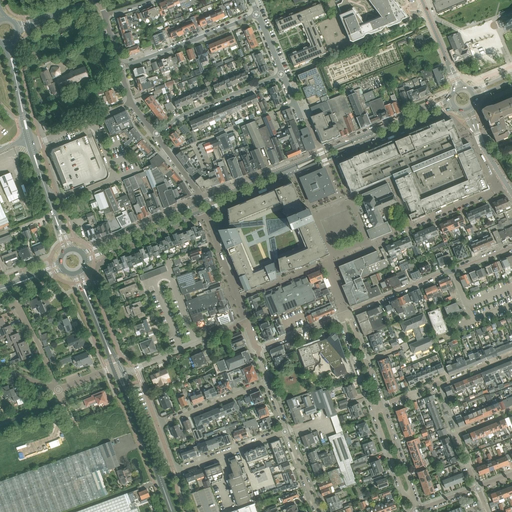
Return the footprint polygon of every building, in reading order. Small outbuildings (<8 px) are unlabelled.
[(168,9),(169,10),(175,8),(171,0),(169,0),(165,2),(168,9)] [(180,4),(178,0),(171,0),(175,8),(176,10),(177,10),(179,9),(177,5),(180,4)] [(185,7),(185,9),(191,6),(188,0),(178,0),(180,4),(182,8),(185,7)] [(348,0),(341,15),(352,41),(376,31),(401,20),(406,18),(392,0),(348,0)] [(431,0),(437,14),(470,0),(431,0)] [(158,7),(160,14),(162,17),(166,15),(164,11),(168,9),(165,2),(160,4),(160,6),(158,7)] [(244,3),(238,6),(234,7),(235,10),(236,10),(238,13),(240,12),(246,9),(244,3)] [(276,25),(275,25),(276,27),(279,34),(281,34),(281,33),(280,32),(301,23),(303,24),(313,47),(291,57),(290,55),(288,56),(291,63),(292,65),(293,64),(294,67),(298,65),(299,66),(301,65),(301,64),(309,60),(309,62),(312,61),(311,59),(319,56),(320,57),(322,56),(322,55),(326,53),(321,42),(322,42),(312,19),(325,14),(321,4),(316,6),(316,4),(313,5),(314,6),(300,12),(293,15),(292,13),(290,14),(291,16),(282,20),(281,18),(279,19),(280,21),(276,22),(277,25),(276,25)] [(219,7),(220,9),(215,11),(219,20),(228,16),(223,5),(219,7)] [(150,8),(148,9),(153,21),(155,20),(154,17),(160,14),(158,7),(155,8),(154,6),(153,7),(152,7),(151,7),(150,8)] [(501,19),(495,21),(496,24),(496,25),(497,28),(500,27),(500,28),(501,28),(502,28),(502,27),(504,27),(503,27),(503,28),(503,29),(503,30),(504,30),(505,30),(505,31),(506,30),(509,29),(510,29),(511,27),(511,8),(503,12),(502,10),(498,12),(499,14),(498,14),(498,15),(497,16),(498,17),(498,18),(499,18),(500,18),(501,19)] [(139,14),(142,21),(144,21),(146,20),(149,19),(150,21),(151,22),(153,21),(148,9),(146,10),(145,10),(143,10),(143,11),(142,12),(139,14)] [(210,15),(213,22),(219,20),(215,11),(215,12),(212,13),(213,14),(210,15)] [(200,20),(198,15),(194,17),(196,22),(199,21),(201,27),(207,25),(204,18),(200,20)] [(213,22),(210,15),(204,18),(207,25),(213,22)] [(126,16),(118,19),(119,25),(133,21),(132,18),(127,20),(126,16)] [(196,29),(193,23),(196,22),(194,17),(190,19),(190,20),(186,22),(187,25),(190,32),(196,29)] [(137,19),(119,25),(120,28),(120,30),(121,31),(122,33),(133,30),(131,24),(132,24),(132,23),(138,21),(138,19),(137,19)] [(187,25),(181,28),(184,34),(190,32),(187,25)] [(170,33),(172,39),(178,37),(176,30),(171,32),(169,27),(165,29),(167,34),(168,34),(170,33)] [(184,34),(181,28),(176,30),(178,37),(184,34)] [(245,37),(247,37),(253,34),(251,28),(244,31),(245,34),(240,36),(242,39),(245,37)] [(162,32),(162,33),(160,34),(159,30),(156,31),(157,33),(158,35),(159,38),(160,41),(159,41),(160,44),(162,43),(163,43),(165,42),(166,42),(166,41),(165,39),(169,38),(168,34),(167,34),(165,29),(166,30),(162,32)] [(131,32),(133,32),(133,30),(122,33),(123,36),(123,37),(123,38),(124,38),(124,40),(125,41),(137,37),(137,35),(132,36),(131,32)] [(153,40),(150,41),(151,42),(152,45),(155,45),(156,45),(157,45),(158,45),(159,44),(160,44),(159,41),(160,41),(159,38),(158,35),(157,33),(156,31),(154,32),(155,36),(152,37),(153,40)] [(414,38),(415,38),(420,49),(427,47),(422,35),(419,36),(418,33),(413,35),(414,38)] [(461,48),(464,47),(458,33),(455,34),(448,37),(453,50),(454,51),(452,52),(455,61),(470,55),(468,50),(463,52),(461,48)] [(246,44),(249,43),(249,42),(256,39),(253,34),(247,37),(245,37),(247,41),(245,41),(246,44)] [(236,46),(232,36),(226,38),(229,46),(230,48),(236,46)] [(125,44),(124,45),(125,46),(126,46),(126,48),(127,47),(128,49),(140,45),(140,44),(138,44),(135,45),(134,41),(139,40),(138,37),(137,37),(125,41),(125,43),(125,44)] [(229,46),(226,38),(221,41),(224,48),(229,46)] [(249,43),(252,49),(258,46),(256,39),(249,42),(249,43)] [(224,48),(221,41),(215,43),(219,53),(218,51),(224,48)] [(128,49),(127,49),(129,56),(133,55),(153,48),(152,45),(151,42),(148,43),(140,45),(128,49)] [(209,46),(213,55),(219,53),(215,43),(209,46)] [(202,46),(195,48),(199,59),(196,60),(198,66),(202,65),(199,59),(208,56),(205,50),(204,50),(202,46)] [(188,51),(186,51),(190,61),(193,60),(194,62),(196,62),(197,62),(196,60),(196,59),(196,58),(195,58),(192,49),(191,50),(190,49),(189,50),(188,51)] [(179,63),(182,62),(183,64),(186,63),(184,57),(182,53),(179,54),(179,53),(177,53),(177,54),(176,55),(179,63)] [(256,62),(264,59),(261,53),(255,55),(256,58),(255,59),(256,62)] [(168,58),(166,58),(170,70),(179,67),(175,57),(172,58),(172,56),(171,57),(170,56),(169,57),(168,58)] [(161,69),(160,69),(162,73),(170,70),(166,58),(164,59),(163,59),(162,59),(161,60),(161,62),(158,63),(161,69)] [(258,68),(266,65),(264,59),(256,62),(258,68)] [(157,62),(151,64),(154,71),(160,69),(161,69),(158,63),(157,62)] [(246,63),(243,64),(245,70),(239,72),(240,74),(243,81),(249,79),(245,70),(248,69),(246,63)] [(261,74),(269,71),(266,65),(258,68),(261,74)] [(298,75),(300,82),(305,80),(306,82),(304,83),(304,84),(305,85),(307,84),(307,87),(303,88),(307,99),(317,95),(318,97),(327,93),(316,65),(312,67),(313,69),(298,75)] [(57,80),(61,89),(88,77),(85,67),(73,72),(57,80)] [(145,70),(144,67),(137,69),(136,69),(134,69),(134,70),(133,70),(135,77),(147,74),(148,73),(147,70),(145,70)] [(424,79),(434,75),(439,86),(445,83),(439,67),(432,70),(429,72),(428,69),(421,72),(424,79)] [(60,69),(54,68),(52,73),(56,77),(61,74),(60,69)] [(48,70),(40,74),(46,87),(49,85),(53,95),(60,93),(55,82),(53,83),(48,70)] [(237,73),(237,75),(235,76),(238,84),(243,81),(240,74),(239,72),(237,73)] [(137,83),(138,85),(153,80),(153,81),(157,79),(156,76),(147,79),(147,80),(146,80),(145,76),(136,79),(136,80),(136,81),(136,82),(137,83)] [(238,84),(235,76),(229,79),(232,86),(238,84)] [(232,86),(229,79),(224,81),(227,88),(232,86)] [(153,80),(138,85),(138,88),(139,91),(140,92),(155,87),(153,81),(153,80)] [(216,84),(213,86),(216,93),(221,91),(218,83),(217,80),(214,81),(216,84)] [(218,83),(221,91),(227,88),(224,81),(218,83)] [(427,96),(429,95),(430,94),(425,81),(420,83),(422,87),(417,89),(420,97),(426,95),(427,96)] [(276,86),(269,89),(271,95),(278,92),(276,86)] [(401,94),(400,94),(404,104),(409,102),(403,87),(399,89),(401,94)] [(210,95),(207,88),(201,90),(204,97),(210,95)] [(406,90),(410,101),(415,99),(417,100),(419,99),(419,98),(416,90),(413,91),(413,90),(410,91),(409,88),(406,90)] [(350,95),(348,96),(357,118),(356,118),(361,129),(389,117),(401,112),(400,109),(397,102),(394,95),(390,96),(393,103),(386,105),(385,102),(382,103),(381,98),(375,100),(369,103),(370,107),(374,115),(369,117),(369,118),(370,120),(369,121),(366,114),(365,112),(366,112),(364,108),(366,107),(366,106),(364,103),(375,98),(374,97),(372,91),(363,95),(364,98),(363,99),(359,89),(354,91),(353,90),(348,91),(350,95)] [(106,96),(103,97),(104,100),(114,96),(114,94),(114,93),(114,91),(113,91),(112,90),(105,92),(107,97),(106,97),(106,96)] [(189,92),(190,95),(193,102),(199,100),(196,92),(195,90),(189,92)] [(196,92),(199,100),(204,97),(201,90),(196,92)] [(184,95),(185,97),(188,104),(193,102),(190,95),(189,92),(184,95)] [(273,100),(281,97),(278,92),(271,95),(273,100)] [(329,100),(327,101),(342,137),(349,134),(347,127),(342,116),(347,114),(349,114),(349,115),(351,114),(349,107),(348,107),(343,94),(329,100)] [(185,97),(184,95),(179,97),(182,107),(188,104),(185,97)] [(259,102),(256,95),(250,97),(253,104),(259,102)] [(116,99),(115,99),(114,96),(104,100),(105,102),(107,102),(107,100),(108,100),(109,104),(116,102),(116,101),(117,100),(116,99)] [(151,96),(145,101),(149,106),(156,100),(153,96),(152,96),(151,96)] [(174,102),(177,109),(182,107),(179,97),(178,96),(173,98),(175,101),(174,102)] [(253,104),(250,97),(244,99),(247,107),(253,104)] [(281,97),(273,100),(271,101),(272,104),(274,103),(276,106),(277,109),(281,107),(280,104),(283,103),(281,97)] [(511,97),(492,106),(482,110),(486,121),(485,121),(487,125),(489,125),(496,142),(507,138),(511,135),(511,97)] [(247,107),(244,99),(239,101),(242,109),(247,107)] [(157,100),(156,100),(149,106),(152,111),(161,105),(157,100)] [(239,101),(233,104),(236,111),(237,113),(243,111),(242,109),(239,101)] [(311,107),(310,108),(314,116),(311,117),(312,122),(320,141),(322,144),(322,145),(326,143),(339,138),(341,137),(342,137),(327,101),(324,102),(311,107)] [(236,111),(233,104),(228,106),(232,115),(237,113),(236,111)] [(163,111),(165,110),(161,105),(152,111),(156,116),(163,111)] [(229,114),(229,116),(232,115),(228,106),(222,108),(225,116),(226,116),(229,114)] [(222,108),(217,111),(220,118),(221,120),(226,118),(226,117),(225,116),(222,108)] [(290,108),(283,111),(287,122),(294,119),(290,108)] [(116,135),(124,131),(133,127),(134,127),(132,122),(126,111),(114,116),(104,121),(111,135),(116,133),(116,135)] [(164,118),(165,120),(168,118),(163,111),(156,116),(160,121),(164,118)] [(217,111),(212,113),(215,120),(216,123),(221,120),(220,118),(217,111)] [(215,120),(212,113),(206,115),(209,122),(215,120)] [(347,114),(342,116),(347,127),(349,134),(355,131),(358,130),(351,114),(349,115),(349,114),(347,114)] [(209,122),(206,115),(201,117),(205,128),(210,126),(209,123),(209,122)] [(269,116),(263,118),(266,126),(270,137),(277,134),(276,133),(269,116)] [(205,128),(201,117),(195,120),(200,130),(205,128)] [(353,158),(339,164),(351,192),(392,175),(393,176),(394,180),(397,186),(411,221),(429,213),(441,208),(448,205),(454,203),(461,200),(468,197),(475,194),(484,191),(488,189),(486,183),(484,178),(469,143),(468,143),(463,145),(462,146),(451,119),(444,122),(443,120),(408,134),(409,136),(402,139),(397,141),(396,142),(395,140),(353,157),(353,158)] [(199,129),(199,130),(200,130),(195,120),(189,122),(193,130),(190,132),(193,138),(195,142),(198,141),(196,136),(193,131),(199,129)] [(277,136),(276,136),(277,137),(279,143),(289,139),(291,145),(288,146),(291,151),(286,153),(288,159),(306,151),(302,140),(301,137),(299,131),(296,123),(294,120),(287,123),(288,126),(287,127),(288,129),(285,130),(286,133),(282,134),(277,136)] [(259,129),(256,121),(241,127),(244,134),(244,136),(249,134),(254,147),(249,148),(257,171),(265,168),(258,149),(264,146),(268,157),(269,157),(268,152),(263,140),(260,134),(258,129),(259,129)] [(185,124),(182,127),(187,133),(190,131),(185,124)] [(269,137),(270,137),(266,126),(259,129),(258,129),(260,134),(263,140),(268,152),(269,157),(273,165),(276,163),(279,162),(274,150),(269,137)] [(138,132),(134,128),(133,127),(124,131),(131,139),(133,137),(133,136),(138,132)] [(307,127),(301,130),(303,136),(301,137),(302,140),(306,151),(316,147),(311,136),(310,133),(307,127)] [(134,139),(137,143),(143,138),(138,132),(133,136),(133,137),(131,139),(132,141),(134,139)] [(176,132),(169,137),(173,142),(179,137),(176,132)] [(221,135),(217,138),(217,140),(219,145),(220,148),(222,152),(231,149),(233,148),(231,142),(227,135),(226,133),(221,135)] [(235,140),(232,133),(227,135),(231,142),(235,140)] [(240,135),(245,147),(239,149),(241,156),(245,166),(248,174),(254,172),(256,171),(257,171),(249,148),(248,146),(244,136),(244,134),(240,135)] [(109,173),(108,173),(108,172),(94,136),(91,138),(88,139),(87,136),(59,147),(53,150),(52,152),(51,154),(51,156),(50,156),(52,161),(53,161),(66,192),(84,185),(86,188),(105,180),(106,180),(106,179),(107,179),(107,178),(108,178),(108,177),(108,176),(109,176),(109,175),(109,174),(109,173)] [(179,137),(173,142),(177,147),(183,142),(182,140),(179,137)] [(275,138),(271,139),(280,162),(285,160),(279,143),(277,137),(275,138)] [(137,144),(138,144),(136,146),(137,147),(139,149),(141,148),(146,143),(143,139),(137,144)] [(219,145),(217,140),(210,142),(212,148),(213,151),(217,160),(225,182),(229,181),(232,180),(224,158),(222,158),(218,149),(220,148),(219,145)] [(206,150),(208,154),(209,157),(210,158),(213,157),(211,152),(213,151),(212,148),(210,142),(206,144),(205,142),(203,143),(205,146),(206,150)] [(142,153),(144,151),(149,146),(146,143),(141,148),(139,149),(137,151),(138,152),(140,150),(142,153)] [(145,157),(147,155),(152,150),(149,146),(144,151),(142,153),(144,154),(143,155),(145,157)] [(247,174),(248,174),(245,166),(241,156),(239,149),(235,151),(236,153),(240,165),(244,176),(247,174)] [(154,150),(147,157),(151,163),(151,164),(160,156),(154,150)] [(186,156),(182,151),(176,156),(180,161),(186,156)] [(232,158),(227,160),(234,179),(242,176),(239,166),(240,165),(236,153),(231,155),(232,158)] [(191,159),(188,155),(186,156),(180,161),(183,165),(189,161),(191,159)] [(151,164),(152,165),(149,166),(143,169),(144,172),(147,170),(153,168),(153,169),(157,167),(158,168),(164,176),(172,169),(169,165),(165,161),(160,156),(151,164)] [(214,169),(215,171),(220,184),(223,183),(225,182),(217,160),(213,162),(215,169),(214,169)] [(183,165),(187,170),(193,166),(189,161),(183,165)] [(197,167),(195,169),(193,166),(187,170),(195,181),(204,174),(204,172),(203,170),(201,168),(198,169),(197,167)] [(158,168),(157,167),(153,169),(153,168),(147,170),(144,172),(145,171),(150,169),(157,187),(165,183),(158,168)] [(325,167),(299,178),(303,187),(303,188),(310,204),(336,193),(325,167)] [(165,183),(157,187),(150,169),(145,171),(147,176),(154,193),(156,198),(159,196),(164,209),(178,202),(172,189),(169,184),(167,180),(164,176),(158,168),(165,183)] [(169,178),(171,177),(176,173),(172,169),(164,176),(167,180),(169,178)] [(207,174),(206,171),(204,172),(204,174),(205,175),(206,179),(203,185),(205,189),(207,188),(212,186),(207,174)] [(207,174),(212,186),(212,187),(215,186),(220,184),(215,171),(210,173),(207,174)] [(11,173),(0,177),(0,178),(10,202),(21,197),(11,173)] [(140,173),(134,176),(139,188),(140,188),(143,193),(147,191),(146,189),(141,178),(142,178),(140,173)] [(192,196),(185,185),(183,182),(176,173),(171,177),(169,178),(172,182),(177,188),(180,196),(182,195),(182,194),(183,194),(186,198),(191,196),(192,196)] [(203,185),(206,179),(205,175),(204,174),(195,181),(200,188),(204,187),(203,185)] [(128,179),(134,190),(139,188),(134,176),(128,179)] [(169,184),(172,189),(178,202),(179,202),(185,199),(186,198),(183,194),(182,194),(182,195),(180,196),(177,188),(172,182),(169,178),(167,180),(169,184)] [(134,191),(133,191),(134,190),(128,179),(123,181),(129,193),(134,191)] [(219,230),(218,230),(226,250),(227,249),(244,289),(245,292),(247,291),(277,279),(276,273),(279,273),(280,273),(292,270),(302,267),(321,258),(329,255),(318,230),(310,212),(309,209),(304,211),(292,183),(249,200),(228,210),(228,217),(229,223),(229,224),(231,224),(232,224),(232,226),(232,229),(219,230)] [(384,192),(390,189),(388,184),(385,185),(382,186),(384,192)] [(132,223),(128,215),(127,210),(126,207),(124,204),(120,206),(115,195),(111,186),(102,189),(110,208),(111,212),(114,211),(122,229),(130,225),(132,223)] [(384,192),(382,186),(379,187),(376,188),(381,200),(392,195),(390,189),(384,192)] [(381,200),(376,188),(372,190),(369,191),(372,198),(373,198),(375,203),(381,200)] [(152,200),(157,212),(159,211),(161,210),(156,198),(154,193),(150,194),(149,192),(150,191),(149,189),(147,189),(146,189),(147,191),(151,200),(152,200)] [(96,200),(90,202),(92,208),(99,206),(100,211),(103,210),(105,213),(105,214),(108,222),(112,233),(118,231),(122,229),(114,211),(111,212),(110,208),(109,208),(103,192),(102,190),(94,193),(96,200)] [(129,193),(128,194),(129,196),(131,202),(132,202),(134,206),(137,213),(136,213),(136,214),(139,220),(145,217),(141,208),(136,196),(134,191),(129,193)] [(146,202),(147,202),(152,214),(154,213),(157,212),(152,200),(151,200),(147,191),(143,193),(146,202)] [(372,198),(369,191),(365,193),(361,195),(363,202),(372,198)] [(117,194),(115,195),(120,206),(124,204),(126,207),(131,205),(127,195),(119,198),(117,194)] [(141,194),(136,196),(141,208),(145,206),(146,206),(141,194)] [(366,209),(374,227),(383,223),(383,222),(378,210),(397,202),(394,195),(392,195),(381,200),(375,203),(373,198),(372,198),(363,202),(366,209)] [(511,209),(510,206),(507,197),(499,201),(504,213),(507,220),(511,217),(511,209)] [(0,226),(9,223),(0,201),(0,226)] [(499,201),(493,203),(498,215),(504,213),(499,201)] [(487,204),(483,206),(482,206),(486,215),(489,214),(492,213),(488,205),(487,204)] [(131,205),(126,207),(127,210),(128,215),(132,223),(137,221),(139,220),(136,214),(134,215),(131,206),(131,205)] [(149,215),(145,206),(141,208),(145,217),(147,216),(149,215)] [(477,208),(481,217),(486,215),(482,206),(481,207),(480,207),(477,208)] [(474,210),(473,210),(472,211),(475,220),(481,217),(477,208),(474,210)] [(472,221),(473,221),(475,220),(472,211),(471,211),(466,213),(470,222),(472,221)] [(92,213),(86,215),(89,221),(93,219),(94,223),(96,223),(92,213)] [(455,217),(459,227),(463,225),(463,227),(465,226),(465,224),(461,216),(460,216),(459,216),(455,217)] [(455,232),(457,231),(458,231),(457,228),(459,227),(455,217),(452,219),(452,220),(450,220),(455,232)] [(511,217),(507,220),(503,222),(501,223),(507,238),(509,237),(510,239),(511,237),(511,217)] [(454,233),(455,235),(456,235),(455,232),(450,220),(449,221),(448,220),(445,221),(449,231),(452,230),(453,233),(454,233)] [(440,225),(443,233),(449,231),(445,221),(441,223),(441,224),(440,225)] [(108,222),(105,223),(103,224),(107,235),(112,233),(108,222)] [(387,222),(383,223),(374,227),(367,230),(369,235),(371,240),(391,232),(387,222)] [(507,238),(501,223),(499,224),(496,225),(499,232),(498,232),(502,242),(505,240),(505,239),(507,238)] [(87,231),(90,241),(97,239),(98,238),(101,237),(99,230),(98,230),(97,226),(97,227),(97,228),(93,229),(93,228),(91,229),(90,224),(86,225),(88,230),(87,231)] [(101,237),(102,237),(107,235),(103,224),(97,226),(98,230),(99,230),(101,237)] [(498,232),(499,232),(496,225),(490,227),(497,243),(500,242),(502,242),(498,232)] [(191,228),(192,230),(190,230),(193,236),(194,235),(196,238),(201,236),(198,229),(198,227),(196,228),(195,226),(191,228)] [(430,228),(429,229),(433,238),(434,238),(433,237),(436,236),(439,235),(436,229),(436,230),(434,226),(430,228)] [(490,227),(487,229),(490,235),(480,239),(485,249),(487,248),(498,244),(497,243),(490,227)] [(28,228),(29,230),(21,233),(24,240),(27,238),(27,239),(32,238),(30,232),(28,228)] [(201,236),(203,242),(196,244),(196,245),(197,247),(207,243),(206,240),(207,239),(205,235),(204,236),(203,234),(203,232),(204,232),(202,228),(198,229),(201,236)] [(432,243),(435,241),(433,238),(429,229),(428,229),(427,229),(424,230),(430,244),(432,243)] [(186,232),(187,234),(185,234),(188,240),(191,239),(192,241),(196,239),(196,238),(194,235),(193,236),(190,230),(186,232)] [(422,241),(425,249),(427,248),(425,241),(425,240),(427,239),(428,239),(424,230),(421,232),(419,233),(422,241)] [(173,237),(172,238),(175,247),(181,245),(179,241),(181,240),(179,235),(177,235),(177,233),(173,235),(173,237)] [(185,244),(188,242),(188,240),(185,234),(184,235),(183,233),(179,235),(181,240),(179,241),(181,245),(181,247),(186,245),(185,244)] [(420,242),(422,241),(419,233),(418,233),(417,233),(413,235),(415,238),(417,244),(420,243),(420,242)] [(480,251),(485,249),(480,239),(473,242),(471,236),(474,234),(472,235),(469,236),(464,238),(470,251),(472,249),(474,253),(480,250),(480,251)] [(166,246),(168,245),(170,249),(175,247),(172,238),(170,238),(169,236),(165,238),(166,240),(164,240),(166,246)] [(405,238),(402,239),(406,248),(409,247),(410,249),(413,248),(413,247),(409,237),(406,238),(405,238)] [(402,239),(399,241),(397,242),(401,251),(404,250),(404,249),(406,248),(402,239)] [(461,239),(456,241),(462,257),(463,257),(464,257),(464,258),(466,257),(466,256),(467,256),(465,251),(463,246),(464,245),(462,241),(461,239)] [(160,242),(161,244),(159,245),(162,251),(165,249),(166,251),(170,249),(168,245),(166,246),(164,240),(160,242)] [(456,241),(447,245),(448,247),(451,246),(454,254),(456,254),(458,259),(460,258),(462,257),(456,241)] [(46,252),(42,242),(36,244),(40,254),(46,252)] [(397,256),(402,253),(401,251),(397,242),(395,243),(395,242),(392,244),(396,253),(396,255),(397,256)] [(30,259),(33,257),(28,243),(24,244),(25,248),(18,250),(22,262),(27,260),(30,259)] [(32,245),(36,256),(40,254),(36,244),(32,245)] [(396,253),(392,244),(388,245),(388,246),(386,247),(390,256),(391,257),(388,259),(391,264),(392,267),(395,266),(392,259),(394,258),(394,257),(396,255),(396,253)] [(158,254),(162,252),(162,251),(159,245),(160,247),(158,247),(157,245),(153,247),(156,252),(153,253),(154,254),(155,257),(159,256),(158,254)] [(147,247),(148,249),(146,250),(149,258),(153,256),(152,254),(154,254),(153,253),(156,252),(153,247),(152,248),(151,246),(147,247)] [(384,259),(381,260),(380,260),(381,261),(366,267),(369,274),(390,266),(387,260),(383,248),(381,249),(384,259)] [(445,256),(442,248),(440,249),(441,253),(446,264),(452,262),(449,254),(445,256)] [(140,252),(139,253),(141,259),(143,258),(144,259),(145,259),(149,258),(146,250),(144,250),(144,249),(139,250),(140,252)] [(192,261),(199,258),(198,255),(201,253),(201,252),(202,252),(201,249),(200,249),(190,252),(192,261)] [(11,250),(8,251),(9,254),(14,265),(18,264),(18,263),(19,262),(17,258),(19,257),(17,251),(12,253),(11,250)] [(202,254),(201,253),(198,255),(199,258),(202,257),(203,259),(204,260),(212,257),(213,257),(212,254),(211,254),(210,250),(207,251),(207,252),(202,254)] [(369,253),(370,254),(362,257),(366,267),(381,261),(380,260),(381,260),(377,251),(372,253),(371,252),(369,253)] [(134,257),(137,264),(144,261),(144,259),(143,258),(141,259),(139,253),(135,254),(136,256),(134,257)] [(446,264),(441,253),(440,254),(440,253),(436,255),(440,267),(446,264)] [(9,266),(9,267),(14,265),(9,254),(2,257),(4,263),(6,262),(8,267),(9,266)] [(134,268),(133,266),(137,264),(134,257),(132,257),(131,255),(128,257),(130,263),(127,263),(129,267),(130,269),(134,268)] [(121,257),(122,259),(120,260),(124,270),(129,267),(127,263),(130,263),(128,257),(126,258),(125,256),(121,257)] [(175,266),(179,265),(181,264),(181,265),(183,264),(183,263),(181,263),(179,257),(173,259),(175,266)] [(212,257),(204,260),(203,259),(199,261),(198,262),(199,265),(204,263),(206,267),(215,264),(214,262),(215,262),(214,259),(213,259),(212,257)] [(350,307),(364,301),(370,299),(362,280),(362,281),(361,278),(369,274),(366,267),(362,257),(338,267),(345,284),(341,285),(350,307)] [(501,261),(499,262),(502,270),(504,269),(505,272),(506,273),(511,271),(511,270),(511,269),(507,258),(504,259),(504,258),(501,259),(501,260),(501,261)] [(117,268),(118,272),(124,270),(120,260),(118,261),(117,259),(113,260),(114,262),(113,263),(115,268),(117,268)] [(409,264),(408,261),(406,262),(403,263),(405,270),(409,269),(410,271),(409,271),(413,281),(417,279),(421,278),(418,270),(413,272),(413,271),(412,270),(413,269),(412,267),(415,266),(413,263),(409,264)] [(497,262),(496,262),(496,261),(493,262),(494,263),(491,265),(494,273),(496,278),(499,277),(497,272),(502,270),(499,262),(497,262)] [(108,269),(104,270),(106,273),(109,282),(110,285),(116,283),(113,274),(118,272),(117,268),(115,268),(113,263),(108,264),(109,266),(107,267),(108,269)] [(406,277),(407,277),(404,271),(405,270),(403,263),(400,264),(400,265),(399,265),(400,265),(399,267),(399,268),(402,269),(403,271),(396,274),(401,286),(404,285),(405,285),(405,284),(408,283),(406,277)] [(430,272),(431,271),(430,270),(432,270),(430,267),(429,267),(427,263),(419,266),(422,274),(427,272),(428,273),(430,272)] [(198,272),(199,275),(200,275),(203,274),(203,273),(212,270),(212,271),(216,270),(215,264),(206,267),(201,268),(202,271),(201,271),(198,272)] [(485,268),(483,269),(486,275),(488,275),(494,273),(491,265),(488,266),(488,264),(485,265),(486,267),(485,267),(485,268)] [(478,270),(475,271),(479,279),(485,277),(484,276),(486,275),(483,269),(482,270),(481,269),(480,268),(477,269),(478,270)] [(203,274),(200,275),(201,279),(204,278),(206,283),(207,284),(208,284),(215,282),(212,271),(212,270),(203,273),(203,274)] [(320,271),(314,273),(317,282),(318,284),(320,288),(323,296),(330,294),(324,280),(326,279),(325,278),(323,279),(323,278),(320,271)] [(468,275),(471,282),(473,282),(473,284),(479,281),(479,279),(475,271),(474,272),(473,271),(470,272),(471,273),(469,273),(469,274),(468,275)] [(177,277),(176,277),(178,282),(183,295),(189,293),(204,288),(204,289),(209,287),(208,284),(207,284),(206,283),(203,284),(202,281),(199,282),(196,283),(195,281),(194,277),(194,276),(192,272),(181,275),(181,276),(177,277)] [(317,282),(314,273),(308,276),(311,284),(317,282)] [(392,286),(393,289),(401,286),(396,274),(387,277),(388,279),(380,282),(383,290),(392,286)] [(469,283),(471,282),(468,275),(466,276),(466,275),(465,275),(464,274),(462,275),(462,276),(459,278),(464,288),(470,286),(469,283)] [(375,275),(370,277),(374,286),(379,284),(378,281),(377,281),(375,275)] [(312,290),(307,276),(306,277),(301,279),(307,292),(312,290)] [(444,279),(448,290),(451,296),(452,300),(458,298),(455,292),(449,277),(446,278),(444,279)] [(123,282),(125,288),(119,290),(121,295),(123,294),(125,300),(133,296),(132,292),(138,290),(134,278),(123,282)] [(307,292),(301,279),(297,280),(294,282),(298,292),(299,292),(301,295),(307,292)] [(367,279),(362,280),(370,299),(381,294),(377,287),(374,288),(374,287),(373,287),(373,285),(371,286),(371,284),(369,285),(367,279)] [(448,290),(444,279),(438,282),(443,292),(448,290)] [(292,298),(295,297),(299,295),(298,292),(294,282),(290,283),(287,284),(289,290),(288,290),(292,298)] [(221,289),(220,284),(209,287),(210,290),(204,292),(204,295),(206,294),(212,292),(213,292),(221,289)] [(288,290),(289,290),(287,284),(283,286),(279,288),(283,297),(285,301),(292,298),(288,290)] [(435,285),(430,288),(436,302),(438,301),(436,297),(439,296),(440,297),(443,296),(439,286),(436,288),(435,285)] [(277,301),(282,299),(282,297),(283,297),(279,288),(276,289),(272,291),(277,301)] [(320,288),(313,291),(316,299),(319,298),(322,297),(323,296),(320,288)] [(428,299),(432,297),(434,303),(436,302),(430,288),(425,290),(428,299)] [(194,310),(196,310),(212,304),(225,300),(222,293),(221,289),(213,292),(212,292),(206,294),(204,295),(205,295),(200,297),(197,298),(192,299),(189,293),(183,295),(185,295),(187,301),(186,302),(189,312),(194,310)] [(418,302),(419,303),(422,301),(421,299),(423,298),(419,289),(414,292),(418,302)] [(295,297),(299,306),(316,299),(313,291),(312,290),(307,292),(301,295),(299,292),(298,292),(299,295),(295,297)] [(270,317),(271,319),(278,316),(282,314),(277,301),(272,291),(269,292),(266,293),(265,291),(262,292),(265,300),(268,309),(272,317),(270,317)] [(409,294),(412,301),(413,303),(415,302),(416,304),(418,303),(418,302),(414,292),(409,294)] [(248,298),(250,304),(252,307),(257,305),(257,304),(256,302),(260,300),(259,298),(262,297),(260,293),(248,298)] [(414,309),(408,294),(403,296),(411,316),(416,314),(414,309)] [(401,308),(402,308),(406,318),(411,316),(403,296),(400,297),(398,299),(397,298),(401,308)] [(283,297),(282,297),(282,299),(277,301),(282,314),(289,311),(285,301),(283,297)] [(285,301),(289,311),(299,306),(295,297),(292,298),(285,301)] [(38,298),(30,301),(33,309),(38,307),(40,314),(42,313),(49,311),(48,308),(51,306),(50,303),(48,298),(46,298),(39,301),(38,298)] [(401,308),(397,298),(393,300),(389,302),(390,303),(390,305),(391,305),(392,308),(393,309),(396,308),(399,315),(401,321),(404,320),(403,319),(406,318),(402,308),(401,308)] [(196,310),(198,314),(209,310),(210,315),(228,309),(229,309),(229,307),(228,306),(227,306),(227,304),(227,305),(225,300),(212,304),(196,310)] [(266,310),(268,309),(265,300),(262,301),(263,303),(261,303),(257,304),(257,305),(252,307),(252,308),(252,309),(253,311),(254,312),(259,309),(264,307),(265,309),(266,309),(266,310)] [(133,317),(137,315),(139,319),(146,316),(144,311),(141,313),(139,308),(142,306),(140,301),(126,307),(129,315),(131,314),(133,317)] [(326,304),(330,315),(335,313),(331,306),(334,304),(333,302),(330,303),(326,304)] [(463,310),(462,309),(460,310),(457,302),(456,303),(444,308),(447,315),(448,317),(463,311),(463,310)] [(392,308),(391,305),(390,305),(390,303),(387,304),(386,304),(385,305),(384,306),(387,313),(391,311),(391,313),(394,312),(396,316),(399,315),(396,308),(393,309),(392,308)] [(330,315),(326,304),(322,306),(326,317),(330,315)] [(326,317),(322,306),(318,308),(322,318),(326,317)] [(380,306),(356,315),(364,336),(368,334),(388,326),(387,324),(380,306)] [(259,309),(253,312),(256,317),(262,315),(262,317),(265,316),(264,314),(262,310),(265,309),(264,307),(259,309)] [(322,318),(318,308),(313,309),(318,320),(322,318)] [(210,315),(212,318),(207,319),(208,321),(215,319),(216,323),(215,323),(215,325),(209,327),(210,331),(222,327),(221,324),(232,321),(230,316),(228,309),(210,315)] [(310,311),(310,310),(309,310),(314,322),(318,320),(313,309),(310,311)] [(439,309),(427,313),(436,336),(448,332),(439,309)] [(198,314),(196,310),(194,310),(189,312),(191,316),(194,323),(200,321),(198,314)] [(305,313),(309,324),(314,322),(309,310),(308,311),(308,312),(305,313)] [(412,329),(418,342),(410,345),(413,354),(421,350),(423,352),(429,350),(428,347),(435,345),(432,336),(424,339),(419,326),(427,323),(423,315),(401,324),(404,332),(412,329)] [(278,318),(278,316),(271,319),(272,322),(276,320),(277,323),(275,324),(280,336),(285,334),(278,318)] [(61,331),(65,329),(66,332),(73,330),(68,318),(57,322),(61,331)] [(141,322),(142,323),(133,327),(137,336),(152,330),(148,319),(141,322)] [(262,332),(270,329),(267,321),(259,325),(262,332)] [(0,330),(2,336),(13,332),(11,325),(5,327),(4,325),(6,324),(0,326),(0,330)] [(272,334),(273,334),(270,329),(262,332),(264,337),(266,341),(273,338),(272,334)] [(334,369),(342,366),(339,359),(342,358),(344,356),(336,331),(326,339),(315,343),(320,349),(321,349),(322,351),(319,352),(334,369)] [(2,336),(0,337),(1,340),(8,338),(10,344),(7,345),(21,340),(18,333),(13,335),(12,333),(13,332),(2,336)] [(241,332),(230,336),(232,341),(243,336),(241,332)] [(379,333),(369,336),(371,342),(381,338),(380,335),(381,335),(380,332),(379,333)] [(47,333),(39,336),(42,342),(49,339),(47,333)] [(147,338),(148,338),(149,340),(140,344),(142,350),(143,350),(145,355),(150,353),(151,353),(157,351),(153,342),(158,341),(155,335),(147,338)] [(80,347),(82,346),(86,344),(83,338),(80,339),(79,337),(75,339),(73,336),(67,339),(68,342),(69,346),(74,344),(76,349),(80,348),(80,347)] [(381,338),(371,342),(373,347),(383,344),(382,341),(384,340),(383,337),(381,338)] [(232,347),(233,347),(235,350),(247,346),(243,338),(230,343),(231,345),(230,345),(231,347),(232,347)] [(21,340),(7,345),(9,348),(15,345),(18,351),(29,347),(26,341),(21,343),(20,340),(21,340)] [(499,340),(497,341),(497,342),(502,354),(507,352),(503,343),(503,341),(500,342),(499,340)] [(508,341),(503,343),(507,352),(511,350),(508,341)] [(291,342),(285,345),(287,350),(293,348),(291,343),(291,342)] [(493,344),(498,356),(502,354),(497,342),(493,344)] [(375,353),(385,349),(383,344),(373,347),(375,353)] [(488,345),(493,358),(498,356),(493,344),(492,344),(493,345),(491,346),(490,344),(488,345)] [(480,351),(478,345),(475,346),(478,352),(482,362),(487,360),(482,350),(480,351)] [(493,358),(488,345),(484,347),(485,348),(483,349),(488,360),(493,358)] [(270,352),(272,355),(272,357),(282,353),(285,352),(282,346),(271,350),(270,352)] [(27,359),(26,356),(31,354),(29,347),(18,351),(20,358),(14,360),(15,364),(27,359)] [(465,361),(468,368),(473,366),(468,355),(465,349),(463,350),(466,358),(467,358),(468,360),(465,361)] [(252,361),(248,350),(223,359),(223,360),(217,363),(220,372),(227,369),(228,371),(252,361)] [(79,367),(87,363),(88,366),(93,364),(90,355),(88,356),(87,352),(74,357),(77,364),(78,364),(79,367)] [(203,352),(191,357),(196,369),(198,368),(197,367),(207,363),(207,361),(213,358),(211,354),(205,356),(203,352)] [(285,352),(282,353),(272,357),(274,362),(288,356),(287,354),(286,355),(285,352)] [(468,353),(468,355),(473,366),(478,364),(473,354),(472,352),(468,353)] [(482,362),(478,352),(473,354),(478,364),(482,362)] [(291,355),(288,356),(274,362),(276,366),(286,362),(285,360),(292,357),(291,355)] [(458,356),(455,357),(457,362),(455,363),(459,372),(463,370),(458,356)] [(460,356),(458,356),(463,370),(468,368),(465,361),(463,357),(461,358),(460,356)] [(379,366),(380,366),(380,367),(389,364),(388,361),(389,361),(388,358),(378,362),(379,363),(378,364),(379,366)] [(452,363),(451,360),(449,361),(454,373),(459,372),(455,363),(454,362),(452,363)] [(449,361),(446,362),(448,366),(446,366),(446,368),(449,375),(454,373),(449,361)] [(510,374),(508,370),(506,363),(501,365),(504,372),(504,374),(507,373),(509,378),(511,377),(510,374)] [(390,366),(389,364),(380,367),(380,368),(380,370),(381,370),(382,372),(391,369),(390,366)] [(439,373),(444,371),(441,364),(436,366),(439,373)] [(502,377),(505,376),(504,374),(504,372),(501,365),(496,367),(499,374),(500,376),(500,377),(501,380),(503,379),(502,377)] [(242,376),(245,375),(254,371),(252,366),(240,370),(238,369),(233,371),(234,373),(240,371),(242,376)] [(425,368),(426,370),(429,377),(434,375),(431,368),(430,366),(425,368)] [(500,376),(499,374),(496,367),(491,369),(495,379),(497,378),(498,381),(501,380),(500,377),(500,376)] [(391,369),(382,372),(382,374),(382,375),(383,377),(384,377),(392,374),(394,374),(392,368),(391,369)] [(492,380),(495,379),(491,369),(486,371),(491,383),(493,383),(492,380)] [(158,382),(160,386),(170,382),(169,378),(169,377),(166,370),(151,376),(154,384),(158,382)] [(421,372),(419,373),(418,370),(415,371),(416,374),(419,381),(424,379),(421,372)] [(245,375),(242,376),(235,379),(236,383),(244,380),(244,381),(245,384),(258,379),(255,374),(254,371),(245,375)] [(486,371),(481,373),(486,385),(491,383),(486,371)] [(232,389),(231,389),(234,388),(232,381),(230,381),(226,372),(223,374),(226,382),(222,384),(225,391),(226,391),(227,392),(228,391),(229,390),(232,389)] [(410,385),(414,383),(412,376),(411,373),(405,375),(410,385)] [(394,377),(393,377),(392,374),(384,377),(384,378),(383,379),(384,380),(385,381),(386,383),(395,379),(394,377)] [(484,383),(483,381),(480,374),(476,375),(480,385),(484,383)] [(480,385),(476,375),(471,377),(475,387),(480,385)] [(471,389),(475,387),(471,377),(467,379),(471,389)] [(395,379),(386,383),(386,384),(386,385),(386,387),(387,387),(387,388),(396,385),(398,384),(396,379),(395,379)] [(471,389),(467,379),(463,381),(467,391),(471,389)] [(462,393),(467,391),(463,381),(458,383),(462,393)] [(225,392),(225,391),(222,384),(218,386),(217,383),(215,384),(219,394),(222,393),(223,393),(225,392)] [(462,393),(458,383),(451,385),(455,395),(455,396),(462,393)] [(211,389),(209,384),(207,385),(212,397),(213,396),(214,397),(216,396),(216,395),(217,395),(214,388),(211,389)] [(347,387),(346,387),(348,392),(355,390),(353,384),(350,385),(350,384),(346,385),(347,387)] [(398,384),(396,385),(387,388),(388,388),(387,389),(388,391),(389,391),(389,393),(400,389),(398,384)] [(10,390),(8,385),(1,388),(4,395),(5,398),(9,397),(9,398),(13,397),(14,401),(21,399),(19,392),(16,393),(14,388),(10,390)] [(210,398),(212,397),(207,385),(204,386),(206,391),(204,392),(206,399),(207,399),(208,399),(210,398)] [(444,388),(447,396),(448,398),(455,395),(451,385),(444,388)] [(178,399),(182,407),(188,404),(184,396),(188,395),(185,388),(182,390),(183,393),(179,395),(181,398),(178,399)] [(311,392),(310,392),(315,405),(317,411),(325,409),(328,418),(337,415),(329,392),(328,389),(327,389),(323,391),(322,389),(311,393),(311,392)] [(202,401),(204,400),(201,392),(200,392),(199,390),(196,391),(198,394),(196,395),(199,402),(200,402),(202,402),(202,401)] [(355,390),(348,392),(345,393),(347,399),(350,399),(350,398),(351,398),(351,399),(355,398),(354,397),(357,396),(355,390)] [(92,396),(93,397),(84,400),(87,407),(98,402),(98,405),(102,403),(103,406),(109,403),(104,391),(92,396)] [(164,410),(172,407),(167,395),(169,395),(167,391),(160,394),(162,397),(159,398),(164,410)] [(244,398),(246,404),(247,404),(247,403),(253,401),(254,404),(258,403),(259,405),(263,404),(262,401),(264,401),(260,391),(251,395),(251,396),(247,398),(248,400),(246,401),(244,398)] [(500,394),(500,397),(505,408),(509,406),(505,396),(503,397),(501,391),(498,392),(499,394),(500,394)] [(198,403),(198,402),(199,402),(196,395),(194,396),(193,392),(190,394),(191,396),(190,397),(193,404),(196,403),(196,404),(198,403)] [(300,407),(301,407),(302,410),(315,405),(310,392),(308,393),(308,396),(302,398),(304,404),(300,405),(300,407)] [(425,404),(426,403),(426,404),(434,400),(432,396),(423,399),(425,404)] [(498,403),(497,399),(496,399),(501,410),(505,408),(500,397),(498,397),(500,402),(498,403)] [(287,401),(290,409),(298,406),(298,405),(300,404),(299,402),(297,403),(295,398),(287,401)] [(492,402),(496,412),(501,410),(496,399),(492,401),(493,402),(492,402)] [(233,403),(232,402),(230,403),(233,412),(236,410),(237,413),(240,412),(237,404),(236,405),(235,402),(233,403)] [(488,404),(492,414),(496,412),(492,402),(491,403),(488,404)] [(227,405),(224,406),(228,417),(229,416),(230,417),(231,417),(231,415),(230,413),(233,412),(230,403),(228,404),(227,405)] [(361,409),(359,403),(348,407),(350,413),(352,412),(361,409)] [(486,405),(484,405),(488,415),(492,414),(488,404),(486,405)] [(317,411),(315,405),(302,410),(304,409),(307,416),(316,412),(317,411)] [(480,407),(483,417),(488,415),(484,405),(479,407),(480,407)] [(221,408),(220,407),(218,408),(221,416),(224,415),(225,418),(228,417),(224,406),(221,408)] [(269,414),(269,413),(269,412),(268,412),(268,411),(266,406),(257,409),(255,410),(256,415),(257,415),(258,418),(260,418),(269,415),(269,414)] [(475,409),(479,419),(483,417),(480,407),(475,409)] [(215,409),(215,410),(212,411),(215,419),(216,419),(217,421),(219,420),(218,418),(221,416),(218,408),(215,409)] [(406,408),(396,411),(397,416),(406,413),(405,410),(407,410),(406,408)] [(352,412),(350,413),(352,419),(363,415),(361,409),(352,412)] [(475,409),(471,411),(475,421),(479,419),(475,409)] [(303,414),(301,410),(302,410),(292,413),(293,418),(303,414)] [(209,412),(208,412),(206,413),(209,421),(212,420),(214,424),(216,423),(215,422),(216,422),(215,419),(212,411),(209,412)] [(467,413),(466,413),(470,423),(475,421),(471,411),(467,413)] [(203,415),(201,416),(199,416),(203,424),(204,424),(205,426),(207,425),(206,423),(209,421),(206,413),(203,414),(203,415)] [(399,421),(408,418),(406,413),(397,416),(399,421)] [(304,421),(302,417),(304,417),(303,414),(293,418),(296,424),(304,421)] [(433,420),(426,423),(427,425),(441,419),(439,415),(432,417),(433,420)] [(455,417),(459,427),(464,425),(460,415),(455,417)] [(196,421),(194,421),(197,429),(198,430),(200,429),(200,430),(204,428),(203,424),(199,416),(199,417),(198,416),(196,417),(196,418),(195,418),(196,421)] [(270,417),(262,420),(263,422),(260,424),(262,431),(265,429),(265,430),(273,427),(270,417)] [(409,418),(408,418),(399,421),(401,427),(411,423),(409,418)] [(186,429),(183,430),(184,431),(192,428),(189,420),(183,422),(186,429)] [(504,431),(505,432),(500,421),(496,423),(500,432),(504,431)] [(241,429),(239,430),(242,438),(243,439),(245,438),(245,437),(248,436),(245,429),(252,426),(251,424),(248,425),(247,422),(243,423),(244,426),(240,427),(241,429)] [(356,429),(357,429),(358,431),(368,428),(367,425),(366,422),(355,426),(356,429)] [(403,432),(413,429),(411,423),(401,427),(403,432)] [(496,434),(500,432),(496,423),(492,425),(496,434)] [(182,439),(186,438),(183,430),(180,431),(178,425),(171,428),(175,438),(176,438),(177,440),(178,441),(182,439)] [(496,434),(492,425),(487,426),(490,434),(493,433),(493,435),(496,434)] [(235,426),(229,428),(231,434),(233,434),(236,441),(238,440),(239,440),(241,439),(242,438),(239,430),(237,431),(235,426)] [(231,434),(229,428),(225,430),(227,433),(224,434),(225,436),(223,437),(226,444),(227,444),(229,444),(229,443),(231,442),(229,435),(231,434)] [(369,431),(368,428),(358,431),(359,434),(358,435),(359,437),(370,434),(369,431)] [(482,440),(487,438),(483,428),(479,430),(482,437),(481,437),(482,440)] [(415,434),(414,431),(413,429),(403,432),(405,437),(415,434)] [(333,435),(329,437),(333,450),(335,454),(338,462),(340,467),(350,464),(353,462),(342,432),(333,435)] [(474,432),(470,433),(473,441),(472,441),(473,444),(478,442),(478,441),(474,432)] [(302,437),(305,447),(311,445),(311,444),(315,443),(311,433),(302,437)] [(217,434),(215,435),(219,446),(222,446),(224,446),(224,445),(225,444),(222,436),(218,437),(217,434)] [(463,436),(464,440),(466,444),(468,443),(469,445),(471,445),(472,448),(474,447),(473,445),(473,444),(472,441),(471,441),(468,434),(463,436)] [(214,439),(211,440),(214,448),(215,449),(217,448),(217,447),(219,446),(215,435),(212,436),(213,438),(214,439)] [(348,435),(344,436),(348,445),(351,444),(359,441),(358,438),(351,440),(350,437),(349,437),(348,435)] [(206,442),(205,442),(209,450),(211,449),(212,450),(213,449),(214,448),(211,440),(208,441),(206,437),(204,437),(206,442)] [(421,443),(419,438),(407,442),(407,443),(406,444),(407,446),(408,446),(408,447),(419,443),(421,443)] [(280,440),(270,444),(272,449),(282,445),(280,440)] [(363,447),(364,447),(365,450),(374,447),(374,446),(374,445),(374,444),(373,443),(372,441),(372,440),(369,441),(369,442),(362,445),(363,447)] [(108,470),(120,466),(111,441),(0,481),(0,511),(60,511),(109,495),(102,476),(109,473),(108,470)] [(200,442),(197,443),(197,444),(198,446),(200,451),(202,450),(203,452),(204,452),(204,453),(206,452),(206,451),(209,450),(205,442),(200,444),(200,442)] [(444,448),(435,451),(436,453),(442,451),(452,447),(450,443),(450,442),(443,445),(444,448)] [(421,449),(419,443),(408,447),(410,452),(421,449)] [(183,460),(190,458),(187,450),(185,444),(180,446),(181,449),(184,448),(185,451),(183,452),(183,450),(180,451),(183,460)] [(259,447),(264,459),(269,457),(265,445),(260,447),(259,447)] [(282,445),(272,449),(273,454),(284,450),(282,445)] [(200,451),(198,446),(191,448),(191,449),(187,450),(190,458),(196,455),(195,452),(196,451),(197,452),(200,451)] [(259,447),(254,449),(259,461),(264,459),(259,447)] [(375,448),(375,447),(374,447),(365,450),(366,453),(365,453),(366,456),(373,453),(373,454),(376,454),(376,453),(376,452),(376,450),(375,448)] [(446,455),(453,452),(452,447),(442,451),(444,456),(446,455)] [(254,449),(249,450),(253,463),(259,461),(254,449)] [(412,458),(423,454),(421,449),(410,452),(412,458)] [(249,451),(244,453),(248,465),(253,463),(249,450),(249,451)] [(284,450),(273,454),(275,459),(286,455),(284,450)] [(504,466),(498,450),(497,451),(499,456),(495,457),(496,460),(499,468),(504,466)] [(502,455),(500,450),(498,450),(504,466),(509,464),(509,462),(511,461),(508,454),(506,455),(505,454),(502,455)] [(313,452),(308,454),(311,463),(322,459),(328,457),(327,454),(326,452),(317,455),(316,451),(313,452)] [(322,459),(325,467),(338,462),(335,454),(328,457),(322,459)] [(423,454),(412,458),(414,463),(425,459),(423,454)] [(494,469),(491,462),(492,462),(491,459),(490,459),(488,454),(487,454),(489,459),(486,460),(488,464),(487,464),(489,471),(494,469)] [(286,455),(275,459),(277,464),(288,460),(286,455)] [(229,475),(230,479),(228,479),(238,506),(251,501),(242,475),(243,474),(239,464),(238,465),(235,456),(228,459),(233,473),(231,473),(231,474),(229,475)] [(426,465),(426,462),(425,459),(414,463),(416,468),(426,465)] [(371,463),(369,464),(370,466),(372,466),(373,468),(381,466),(379,460),(376,461),(375,460),(372,461),(372,462),(371,463)] [(218,474),(223,472),(219,462),(214,464),(218,474)] [(284,464),(279,466),(281,471),(291,468),(289,462),(284,464)] [(318,462),(312,465),(316,477),(324,473),(322,468),(321,463),(319,464),(318,462)] [(214,464),(209,466),(213,476),(218,474),(214,464)] [(350,466),(350,464),(340,467),(340,468),(339,468),(344,482),(345,485),(346,485),(346,486),(357,483),(350,466)] [(204,468),(207,478),(213,476),(209,466),(204,468)] [(373,468),(369,470),(372,477),(376,476),(375,474),(376,474),(377,475),(380,474),(380,472),(383,471),(381,466),(373,468)] [(476,472),(478,471),(479,475),(484,473),(482,466),(475,468),(476,472)] [(127,482),(132,481),(127,468),(117,472),(119,476),(121,476),(123,484),(124,485),(125,485),(126,485),(127,484),(127,483),(127,482)] [(201,469),(198,470),(197,468),(192,470),(196,479),(204,476),(201,469)] [(339,468),(328,473),(330,480),(332,486),(339,484),(344,482),(339,468)] [(418,477),(419,478),(420,478),(429,475),(427,472),(427,469),(418,473),(418,475),(418,476),(418,477)] [(189,473),(185,475),(188,482),(196,479),(192,470),(188,471),(189,473)] [(283,474),(285,480),(285,481),(294,478),(292,471),(283,474)] [(419,480),(420,481),(421,482),(421,484),(431,481),(429,475),(420,478),(420,479),(419,480)] [(386,478),(381,480),(380,477),(372,479),(373,483),(376,482),(379,489),(388,485),(386,478)] [(329,481),(319,484),(320,490),(332,486),(330,480),(329,481)] [(431,481),(421,484),(422,486),(422,487),(422,489),(423,489),(433,486),(431,481)] [(288,488),(289,490),(299,487),(297,482),(289,485),(289,484),(287,484),(288,485),(287,485),(277,489),(278,492),(288,488)] [(433,486),(423,489),(424,490),(423,491),(424,493),(425,493),(425,495),(435,492),(433,486)] [(330,487),(321,491),(323,496),(332,493),(330,487)] [(138,511),(134,499),(137,498),(140,497),(142,499),(141,500),(140,500),(140,501),(141,503),(142,503),(142,504),(148,501),(146,498),(150,496),(147,489),(140,492),(138,489),(133,492),(132,492),(131,492),(113,498),(76,511),(138,511)] [(329,505),(340,501),(339,497),(338,495),(342,493),(340,489),(334,492),(336,495),(327,499),(327,501),(328,504),(329,505)] [(508,496),(505,489),(500,491),(503,498),(508,496)] [(281,497),(283,503),(299,497),(297,491),(286,496),(286,495),(281,497)] [(389,491),(384,493),(385,495),(387,501),(391,511),(393,510),(396,509),(393,501),(389,491)] [(503,498),(500,491),(494,493),(497,501),(503,498)] [(492,498),(493,502),(497,501),(494,493),(489,495),(490,499),(492,498)] [(340,501),(329,505),(329,506),(328,506),(330,509),(330,508),(331,511),(343,507),(340,501)]
